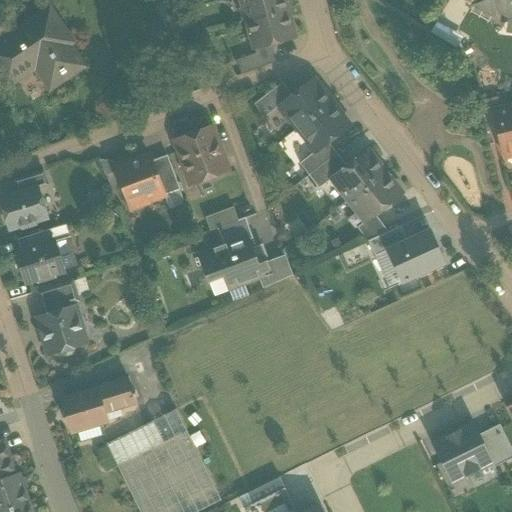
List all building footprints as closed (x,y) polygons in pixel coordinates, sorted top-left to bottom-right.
[(240,0),(246,21),(287,9),(284,0),(240,0)] [(511,0),(477,0),(474,5),(492,15),(496,8),(509,15),(511,10),(511,0)] [(50,9),(0,42),(0,77),(7,88),(35,68),(45,83),(61,72),(66,79),(84,67),(69,45),(73,43),(50,9)] [(287,9),(246,21),(254,50),(271,45),(295,39),(287,9)] [(271,45),(254,50),(255,54),(236,61),(241,75),(276,62),(271,45)] [(292,95),(279,105),(280,106),(298,129),(330,104),(321,92),(322,92),(313,79),(292,95)] [(282,83),(254,105),(264,118),(280,106),(279,105),(292,95),(282,83)] [(497,98),(478,102),(480,110),(489,108),(488,105),(498,102),(497,98)] [(330,104),(298,129),(315,152),(316,152),(328,143),(349,127),(340,114),(338,115),(330,104)] [(511,106),(492,111),(504,158),(511,155),(511,106)] [(211,127),(174,141),(191,186),(228,172),(211,127)] [(315,152),(299,164),(308,175),(337,154),(328,143),(316,152),(315,152)] [(346,166),(335,175),(335,176),(331,179),(348,200),(384,172),(367,150),(346,166)] [(337,154),(308,175),(319,189),(331,179),(335,176),(335,175),(346,166),(337,154)] [(149,156),(139,159),(138,158),(115,167),(117,172),(129,202),(142,197),(144,204),(164,196),(151,162),(149,156)] [(179,190),(167,156),(151,162),(164,196),(179,190)] [(115,167),(113,161),(101,162),(106,177),(117,172),(115,167)] [(43,172),(14,181),(18,194),(38,188),(38,189),(47,186),(43,172)] [(384,172),(348,200),(365,222),(368,219),(369,220),(375,215),(402,194),(384,172)] [(18,194),(0,199),(0,201),(9,230),(22,226),(23,228),(34,224),(33,222),(47,218),(38,189),(38,188),(18,194)] [(233,208),(205,218),(210,232),(218,229),(238,221),(233,208)] [(375,215),(369,220),(368,219),(365,222),(357,228),(367,241),(388,232),(375,215)] [(238,221),(218,229),(224,245),(232,242),(233,244),(248,239),(249,240),(252,239),(245,219),(238,221)] [(66,225),(50,230),(54,241),(54,242),(69,237),(66,225)] [(50,230),(17,240),(20,252),(54,241),(50,230)] [(390,249),(405,282),(444,265),(429,231),(390,249)] [(248,239),(233,244),(232,242),(224,245),(213,249),(214,251),(199,257),(208,281),(223,276),(228,289),(257,278),(270,273),(266,260),(265,258),(262,259),(257,247),(252,249),(249,240),(248,239)] [(20,252),(16,253),(25,283),(38,279),(38,281),(53,277),(52,275),(63,271),(54,242),(54,241),(20,252)] [(257,278),(262,290),(293,275),(285,253),(266,260),(270,273),(257,278)] [(223,276),(208,281),(213,295),(228,289),(223,276)] [(72,282),(38,292),(45,315),(74,306),(72,298),(77,297),(72,282)] [(45,315),(36,318),(48,356),(61,352),(62,353),(62,354),(66,356),(71,354),(74,350),(73,348),(79,346),(75,332),(82,330),(75,306),(74,306),(45,315)] [(98,392),(62,402),(71,433),(77,431),(104,423),(108,422),(106,414),(136,404),(134,399),(136,398),(135,393),(132,394),(128,379),(97,389),(98,392)] [(200,511),(221,502),(175,411),(107,445),(140,511),(200,511)] [(81,445),(108,437),(104,423),(77,431),(81,445)] [(433,443),(452,482),(491,463),(472,424),(433,443)] [(0,442),(0,511),(3,511),(28,504),(19,474),(15,475),(4,441),(0,442)]
